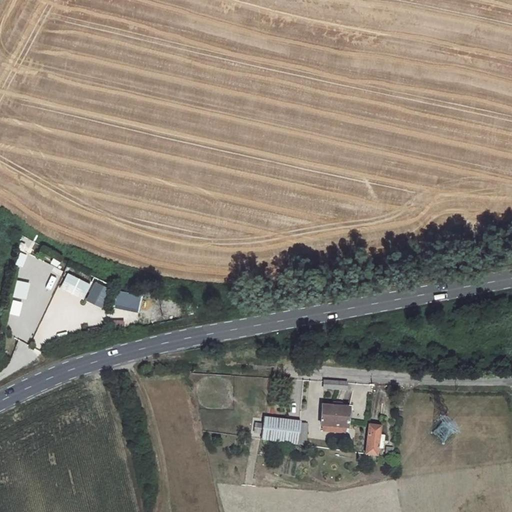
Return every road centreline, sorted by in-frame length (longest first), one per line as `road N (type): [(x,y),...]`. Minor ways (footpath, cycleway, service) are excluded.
road 1 (primary): [(511,277),(125,351),(0,401)]
road 2 (unclassified): [(511,379),(229,364)]
